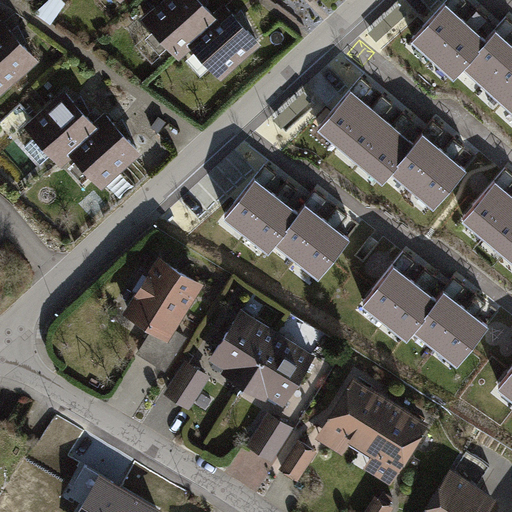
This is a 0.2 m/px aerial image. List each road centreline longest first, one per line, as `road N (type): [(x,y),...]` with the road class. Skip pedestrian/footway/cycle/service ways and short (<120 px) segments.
road 1 (residential): [(0,341),(56,277),(366,0)]
road 2 (residential): [(0,366),(203,472),(256,511)]
